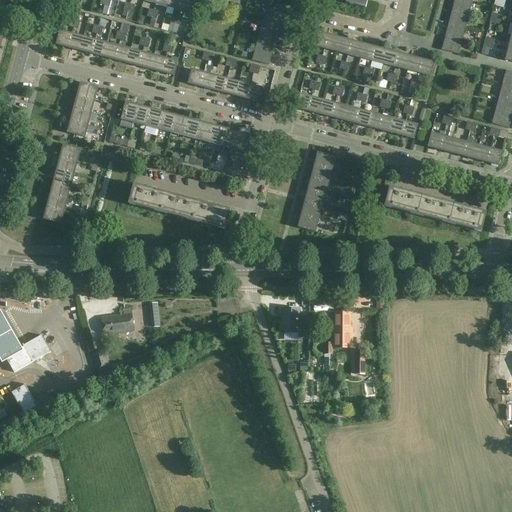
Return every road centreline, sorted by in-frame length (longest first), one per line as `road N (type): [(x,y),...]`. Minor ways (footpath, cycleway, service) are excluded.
road 1 (residential): [(272,124),(20,57)]
road 2 (unclassified): [(325,511),(240,271)]
road 3 (primary): [(240,271),(489,272)]
road 4 (residential): [(511,187),(272,124)]
road 5 (primary): [(219,270),(0,258)]
road 6 (primary): [(0,278),(219,270)]
road 7 (residential): [(301,11),(380,32),(400,16),(404,0)]
